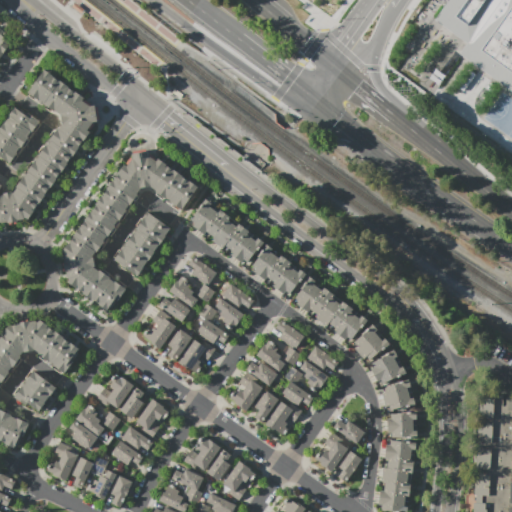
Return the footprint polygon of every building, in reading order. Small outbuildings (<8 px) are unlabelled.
[(447,0),(511,0),(511,96),(456,57),(464,46),(432,22),(447,0)] [(0,32),(13,42),(0,58),(0,32)] [(36,98),(28,93),(45,69),(53,75),(52,76),(36,98)] [(52,76),(60,81),(44,104),(43,105),(38,101),(39,100),(36,98),(52,76)] [(60,81),(68,86),(68,87),(52,110),(44,104),(60,81)] [(68,87),(75,92),(60,114),(55,110),(54,111),(52,110),(68,87)] [(75,92),(76,92),(84,98),(83,100),(84,102),(72,118),(62,119),(61,115),(60,114),(75,92)] [(84,102),(90,106),(95,105),(97,122),(93,122),(93,123),(94,124),(89,131),(72,118),(84,102)] [(10,115),(18,104),(41,122),(40,124),(41,125),(34,133),(33,133),(10,115)] [(0,132),(0,128),(10,115),(33,133),(28,140),(29,140),(23,149),(21,148),(0,132)] [(89,131),(90,131),(84,140),(62,124),(62,119),(72,118),(89,131)] [(84,140),(79,148),(56,131),(57,129),(58,130),(62,124),(84,140)] [(79,148),(73,156),(51,140),(50,139),(56,131),(79,148)] [(0,157),(0,132),(21,148),(17,155),(18,156),(12,164),(10,163),(9,164),(0,157)] [(44,147),(46,144),(47,145),(51,140),(73,156),(67,164),(44,147)] [(67,164),(61,172),(39,156),(38,155),(44,147),(67,164)] [(144,178),(127,166),(132,159),(131,153),(148,151),(148,155),(156,161),(144,178)] [(33,163),(35,159),(36,160),(39,156),(61,172),(56,179),(33,163)] [(151,187),(150,186),(146,187),(144,178),(156,161),(158,158),(167,165),(166,165),(151,187)] [(56,179),(50,187),(28,171),(27,170),(33,163),(56,179)] [(146,187),(141,188),(119,172),(118,172),(124,164),(127,166),(144,178),(146,187)] [(158,193),(156,192),(156,191),(151,187),(166,165),(174,170),(158,193)] [(166,199),(164,198),(163,199),(157,195),(158,193),(174,170),(183,176),(182,176),(166,199)] [(22,179),(24,175),(25,176),(28,171),(50,187),(45,195),(22,179)] [(141,188),(136,196),(114,181),(119,172),(141,188)] [(172,206),(165,201),(166,199),(182,176),(189,181),(172,206)] [(45,195),(39,203),(16,187),(22,179),(45,195)] [(136,196),(130,204),(108,188),(107,188),(113,180),(114,181),(136,196)] [(189,181),(190,181),(198,186),(180,211),(172,206),(189,181)] [(34,211),(39,203),(16,187),(12,192),(8,193),(34,211)] [(102,196),(108,188),(130,204),(125,212),(102,196)] [(8,193),(4,193),(0,198),(0,222),(2,223),(8,223),(8,224),(13,224),(8,193)] [(8,193),(13,224),(18,223),(18,221),(23,220),(25,218),(28,220),(34,211),(8,193)] [(125,212),(119,220),(96,205),(96,204),(102,196),(125,212)] [(198,230),(193,226),(195,223),(191,220),(198,212),(197,211),(206,199),(212,203),(210,206),(214,209),(198,230)] [(91,212),(96,205),(119,220),(114,228),(91,212)] [(210,235),(206,232),(204,235),(198,230),(214,209),(218,213),(221,210),(226,214),(210,235)] [(114,228),(108,236),(85,220),(90,212),(91,212),(114,228)] [(143,219),(144,217),(145,218),(149,212),(171,228),(166,235),(143,219)] [(226,214),(231,218),(229,221),(233,224),(217,244),(211,240),(213,237),(210,235),(226,214)] [(166,235),(166,236),(160,244),(137,228),(138,227),(136,225),(141,218),(143,219),(166,235)] [(80,228),(85,220),(108,236),(103,244),(80,228)] [(228,249),(225,246),(223,249),(217,244),(233,224),(237,227),(239,223),(244,227),(228,249)] [(103,244),(97,252),(74,236),(73,236),(79,227),(80,228),(103,244)] [(244,227),(250,231),(247,234),(251,238),(236,259),(230,254),(232,251),(228,249),(244,227)] [(132,235),(134,232),(135,233),(138,229),(160,244),(155,251),(132,235)] [(155,251),(154,252),(155,253),(149,260),(127,244),(126,243),(126,242),(125,241),(130,233),(132,235),(155,251)] [(69,244),(74,236),(97,252),(93,257),(94,262),(69,244)] [(251,238),(256,241),(258,238),(264,242),(255,254),(254,253),(247,263),(243,260),(241,262),(236,259),(251,238)] [(94,262),(64,267),(64,262),(65,262),(64,255),(65,254),(62,252),(68,243),(69,244),(94,262)] [(121,251),(122,249),(123,250),(127,244),(149,260),(144,267),(121,251)] [(259,276),(253,272),(256,269),(252,266),(259,257),(258,256),(266,244),(272,249),(270,252),(275,255),(259,276)] [(144,267),(137,276),(114,260),(115,258),(114,257),(119,249),(121,251),(144,267)] [(271,280),(267,277),(265,280),(259,276),(275,255),(279,258),(281,255),(286,259),(271,280)] [(194,257),(217,273),(208,285),(191,274),(195,269),(188,265),(194,257)] [(278,290),(272,286),(274,283),(271,280),(286,259),(292,263),(289,266),(294,269),(278,290)] [(76,288),(67,282),(69,279),(67,278),(67,272),(65,272),(64,267),(94,262),(95,267),(94,267),(91,267),(76,287),(76,288)] [(83,292),(76,287),(91,267),(94,267),(99,271),(83,292)] [(294,269),(298,272),(300,270),(307,274),(294,292),(292,291),(290,295),(286,292),(284,294),(278,290),(294,269)] [(92,298),(91,299),(83,293),(83,292),(99,271),(100,270),(107,276),(92,298)] [(169,291),(181,275),(189,280),(187,282),(191,285),(188,289),(193,292),(191,295),(198,300),(192,307),(169,291)] [(107,276),(110,277),(109,278),(115,282),(99,303),(92,298),(107,276)] [(302,308),(297,304),(299,301),(295,298),(302,289),(301,288),(310,276),(316,281),(314,284),(318,287),(302,308)] [(115,282),(115,281),(126,289),(118,302),(115,300),(107,310),(99,304),(99,303),(115,282)] [(204,284),(215,292),(208,302),(197,294),(204,284)] [(223,295),(231,284),(255,301),(249,308),(242,303),(239,307),(223,295)] [(314,312),(310,310),(308,312),(302,308),(318,287),(322,290),(324,287),(329,291),(314,312)] [(321,322),(315,318),(317,315),(314,312),(329,291),(335,295),(332,298),(336,301),(321,322)] [(175,299),(191,310),(182,322),(159,306),(166,297),(173,302),(175,299)] [(215,306),(221,298),(244,315),(236,326),(235,325),(231,330),(225,325),(226,323),(223,321),(225,318),(219,314),(222,311),(215,306)] [(332,326),(329,323),(327,326),(321,322),(336,301),(340,304),(343,301),(348,305),(332,326)] [(206,319),(199,314),(207,304),(217,311),(210,322),(206,319)] [(340,336),(334,332),(336,329),(332,326),(348,305),(353,309),(351,312),(355,315),(340,336)] [(142,335),(147,328),(150,331),(153,327),(156,329),(159,325),(152,321),(160,310),(171,318),(169,321),(176,326),(160,349),(151,343),(152,342),(142,335)] [(355,315),(359,318),(362,315),(368,320),(359,333),(357,331),(351,340),(347,337),(345,340),(340,336),(355,315)] [(210,322),(229,335),(223,344),(216,339),(213,344),(196,332),(206,319),(210,322)] [(34,351),(29,351),(25,322),(40,320),(48,326),(33,346),(34,351)] [(304,337),(294,349),(278,338),(282,333),(276,328),(281,320),(304,337)] [(4,333),(10,324),(25,322),(29,351),(25,352),(24,348),(4,333)] [(358,353),(354,348),(357,346),(354,342),(362,335),(361,334),(373,324),(378,330),(375,332),(379,336),(358,353)] [(38,354),(34,351),(33,346),(48,326),(55,331),(38,354)] [(180,330),(192,338),(176,361),(167,355),(172,349),(169,346),(180,330)] [(55,331),(63,337),(46,360),(38,354),(55,331)] [(0,340),(0,338),(4,333),(24,348),(25,352),(21,356),(0,340)] [(379,336),(382,341),(385,338),(390,344),(379,354),(378,352),(369,360),(366,357),(363,359),(358,353),(379,336)] [(53,365),(46,360),(63,337),(70,343),(53,365)] [(197,337),(204,342),(204,341),(215,349),(207,360),(201,356),(199,360),(201,362),(199,366),(202,367),(197,374),(187,367),(186,368),(178,362),(197,337)] [(0,340),(21,356),(15,365),(0,353),(0,340)] [(256,355),(264,344),(266,345),(269,340),(276,345),(274,347),(278,349),(275,353),(281,356),(278,359),(285,364),(279,372),(256,355)] [(70,343),(71,342),(79,349),(77,352),(78,353),(74,359),(72,358),(71,360),(73,362),(65,374),(53,365),(70,343)] [(307,357),(316,346),(339,362),(333,371),(326,366),(324,369),(307,357)] [(289,347),(301,355),(294,366),(282,357),(289,347)] [(374,375),(371,369),(374,367),(372,363),(385,356),(384,354),(394,350),(398,356),(394,358),(397,363),(374,375)] [(0,365),(0,353),(15,365),(10,372),(0,365)] [(329,377),(321,389),(319,387),(316,391),(310,387),(310,386),(307,383),(310,380),(304,376),(306,373),(300,369),(306,360),(329,377)] [(261,362),(278,374),(284,378),(280,384),(274,380),(269,386),(246,370),(252,361),(259,366),(261,362)] [(397,363),(399,368),(403,366),(406,374),(397,379),(396,377),(383,384),(380,380),(377,382),(374,375),(397,363)] [(0,365),(10,372),(3,380),(0,377),(0,365)] [(291,382),(284,377),(292,367),(303,374),(296,384),(291,381),(291,382)] [(27,378),(33,370),(56,387),(51,395),(50,395),(27,378)] [(247,371),(258,379),(256,383),(263,388),(246,411),(234,403),(235,402),(229,398),(234,390),(238,392),(240,389),(242,391),(245,387),(239,383),(247,371)] [(133,385),(117,408),(110,403),(107,407),(96,399),(104,388),(111,392),(113,388),(111,387),(113,383),(110,380),(115,373),(121,378),(122,377),(133,385)] [(50,395),(44,403),(21,386),(22,386),(23,386),(26,381),(27,378),(50,395)] [(383,399),(382,392),(385,391),(384,387),(395,384),(395,383),(409,379),(411,387),(407,387),(409,393),(383,399)] [(296,384),(314,397),(308,406),(300,401),(297,405),(282,394),(291,382),(291,381),(296,384)] [(44,403),(45,403),(39,411),(28,403),(26,406),(14,397),(21,386),(44,403)] [(120,410),(136,387),(144,393),(140,399),(145,403),(134,419),(132,418),(132,419),(120,410)] [(267,391),(278,399),(262,422),(254,417),(259,410),(255,407),(267,391)] [(409,393),(410,399),(414,398),(416,406),(401,409),(401,408),(390,410),(389,405),(385,406),(383,399),(409,393)] [(511,511),(473,511),(474,501),(475,501),(476,495),(474,495),(476,471),(478,471),(478,468),(476,468),(477,445),(479,445),(479,442),(477,442),(480,397),(484,398),(484,395),(504,396),(503,406),(505,406),(506,398),(508,398),(508,396),(511,396),(511,511)] [(136,422),(153,398),(164,407),(164,408),(170,412),(164,419),(161,417),(159,421),(156,419),(153,422),(159,427),(153,435),(136,422)] [(281,401),(288,406),(291,402),(302,410),(294,422),(288,417),(284,421),(287,423),(288,424),(285,427),(288,430),(284,436),(274,429),(273,430),(265,424),(281,401)] [(75,419),(83,407),(85,409),(89,404),(96,409),(94,411),(97,414),(96,416),(101,420),(98,423),(105,428),(99,436),(75,419)] [(0,432),(0,410),(9,414),(0,432)] [(110,412),(120,420),(113,430),(102,423),(110,412)] [(387,426),(387,419),(391,419),(391,414),(402,413),(402,412),(417,412),(417,419),(413,419),(413,425),(387,426)] [(0,432),(9,414),(12,415),(11,416),(16,418),(5,443),(0,440),(0,432)] [(16,418),(17,418),(29,423),(22,437),(20,436),(15,448),(5,443),(16,418)] [(99,436),(89,449),(73,438),(76,434),(68,428),(75,419),(99,436)] [(349,421),(365,432),(356,444),(333,428),(339,419),(346,424),(349,421)] [(413,425),(414,431),(417,431),(417,439),(402,439),(402,438),(391,438),(391,433),(387,433),(387,426),(413,425)] [(130,427),(152,443),(147,451),(141,446),(138,450),(122,438),(130,427)] [(333,433),(343,440),(340,444),(347,449),(331,472),(319,464),(321,462),(315,458),(320,451),(323,454),(326,450),(328,452),(331,448),(324,443),(332,432),(333,433)] [(204,471),(196,466),(194,469),(183,462),(191,450),(198,455),(200,451),(197,449),(200,445),(197,443),(203,436),(208,440),(208,439),(220,448),(204,471)] [(385,451),(386,444),(390,444),(390,440),(401,441),(401,440),(416,442),(415,449),(412,449),(411,454),(385,451)] [(80,451),(65,482),(53,475),(53,474),(47,471),(51,464),(54,465),(56,462),(59,463),(62,457),(53,453),(59,441),(80,451)] [(120,441),(142,457),(137,465),(130,460),(127,464),(112,453),(120,441)] [(223,450),(230,455),(225,461),(231,465),(219,482),(207,473),(223,450)] [(350,451),(362,460),(345,482),(338,477),(343,470),(339,467),(350,451)] [(387,463),(388,459),(384,459),(385,451),(411,454),(411,460),(414,460),(413,467),(387,463)] [(81,457),(93,464),(86,478),(85,477),(81,486),(74,483),(77,478),(70,475),(78,459),(80,460),(81,457)] [(98,457),(109,463),(103,475),(91,470),(98,457)] [(239,461),(251,470),(250,471),(254,474),(249,480),(247,479),(245,482),(242,480),(239,484),(246,489),(238,501),(227,493),(230,489),(223,484),(239,461)] [(382,475),(383,467),(387,467),(387,463),(413,467),(412,473),(409,473),(408,478),(382,475)] [(190,487),(172,478),(176,470),(183,473),(185,469),(204,478),(198,491),(190,487)] [(116,475),(104,499),(96,495),(96,494),(88,490),(90,485),(92,486),(93,483),(94,483),(95,480),(98,481),(101,476),(103,477),(107,470),(116,475)] [(0,473),(16,480),(12,490),(5,486),(3,491),(0,489),(0,473)] [(384,487),(385,482),(381,482),(382,475),(408,478),(407,483),(411,483),(410,490),(384,487)] [(120,476),(132,482),(120,508),(111,504),(115,496),(110,493),(117,478),(118,479),(120,476)] [(181,511),(159,501),(168,483),(176,487),(175,489),(179,491),(177,494),(183,497),(182,501),(189,505),(184,511),(181,511)] [(198,491),(203,493),(197,505),(185,499),(190,487),(198,491)] [(379,498),(380,490),(384,490),(384,487),(410,490),(409,496),(406,496),(405,501),(379,498)] [(0,492),(11,497),(7,506),(0,503),(0,492)] [(211,493),(236,505),(232,511),(216,511),(217,511),(212,509),(214,506),(207,502),(211,493)] [(303,511),(276,511),(277,511),(278,511),(286,511),(283,509),(285,506),(283,504),(287,497),(296,503),(297,502),(306,508),(303,511)] [(405,501),(404,506),(408,507),(407,511),(392,511),(382,510),(382,505),(378,505),(379,498),(405,501)] [(195,511),(200,502),(210,507),(207,511),(195,511)]
